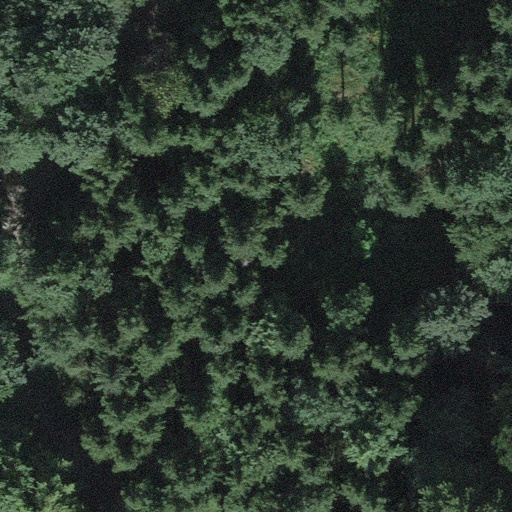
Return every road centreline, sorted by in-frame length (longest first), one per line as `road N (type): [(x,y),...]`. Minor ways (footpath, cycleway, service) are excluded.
road 1 (track): [(169,0),(94,79),(54,139),(18,210),(8,274),(23,386),(50,435),(136,511)]
road 2 (track): [(452,511),(511,361)]
